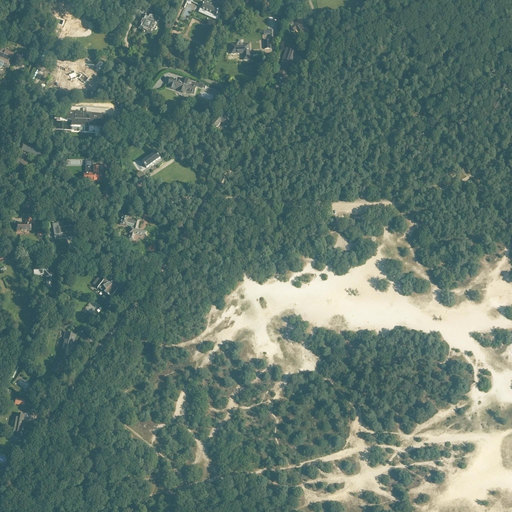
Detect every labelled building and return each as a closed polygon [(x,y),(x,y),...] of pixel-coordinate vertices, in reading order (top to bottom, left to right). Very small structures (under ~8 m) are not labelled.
[(198,0),(195,0),(194,3),(203,7),(202,10),(206,12),(204,15),(215,20),(216,16),(219,17),(220,14),(217,13),(220,8),(205,2),(205,3),(198,0)] [(47,1),(54,10),(58,7),(55,2),(51,6),(47,1)] [(64,14),(62,14),(63,16),(69,15),(68,8),(74,7),(74,6),(63,8),(64,14)] [(54,15),(49,25),(50,26),(52,20),(59,23),(61,17),(60,16),(59,17),(54,15)] [(153,20),(154,19),(154,18),(153,17),(152,17),(152,16),(151,16),(150,17),(149,18),(145,16),(139,28),(143,30),(143,31),(143,32),(143,33),(144,33),(144,34),(145,34),(146,34),(147,33),(147,32),(152,34),(154,30),(154,31),(155,31),(155,30),(156,30),(157,29),(157,28),(157,27),(156,26),(158,22),(153,20)] [(293,22),(289,25),(291,28),(294,32),(298,29),(302,35),(308,30),(308,29),(310,28),(307,24),(305,25),(301,20),(296,24),(295,22),(294,22),(293,22)] [(274,39),(273,30),(270,31),(263,31),(264,36),(270,36),(270,39),(274,39)] [(239,45),(231,45),(231,54),(244,54),(244,61),(250,60),(249,44),(243,45),(243,43),(239,43),(239,45)] [(10,63),(9,63),(10,58),(12,59),(14,54),(5,51),(6,50),(1,48),(0,51),(0,68),(1,68),(2,67),(3,66),(8,68),(10,63)] [(284,84),(287,76),(289,77),(290,73),(288,73),(293,58),(295,58),(297,52),(287,48),(276,81),(284,84)] [(89,78),(83,74),(85,62),(84,61),(83,60),(82,60),(80,60),(79,61),(78,65),(76,65),(75,72),(74,72),(74,74),(69,76),(71,81),(78,78),(79,79),(84,84),(89,78)] [(170,78),(168,86),(169,86),(168,88),(175,91),(176,89),(179,90),(178,92),(185,94),(186,92),(194,95),(197,86),(205,89),(206,86),(207,84),(200,82),(199,84),(197,84),(183,79),(182,82),(170,78)] [(231,122),(224,116),(226,115),(222,112),(212,123),(216,128),(221,122),(226,127),(231,122)] [(105,115),(67,113),(66,120),(72,121),(71,126),(85,126),(85,123),(89,123),(89,126),(104,128),(105,115)] [(20,151),(21,151),(16,166),(15,166),(35,172),(35,173),(36,174),(42,152),(22,146),(21,150),(20,150),(20,151)] [(161,157),(160,158),(156,153),(150,158),(149,157),(147,158),(148,159),(140,164),(138,171),(139,171),(137,177),(143,179),(145,173),(146,174),(146,173),(155,167),(156,167),(164,161),(161,157)] [(83,182),(84,182),(84,184),(90,184),(90,182),(100,182),(100,176),(104,176),(104,173),(98,173),(98,168),(93,168),(86,168),(86,174),(83,174),(83,182)] [(127,223),(134,225),(133,229),(131,229),(129,233),(130,233),(128,240),(133,241),(135,234),(145,237),(147,233),(137,230),(139,221),(135,220),(135,221),(128,220),(128,218),(122,216),(120,225),(126,226),(127,223)] [(25,225),(16,225),(17,231),(30,231),(30,225),(32,225),(31,219),(25,219),(25,225)] [(58,224),(52,225),(54,237),(55,239),(68,237),(74,236),(74,237),(72,226),(59,228),(58,224)] [(34,269),(34,274),(34,276),(43,275),(46,278),(46,288),(51,288),(51,282),(53,282),(53,279),(51,278),(53,275),(45,269),(43,271),(41,269),(34,269)] [(110,298),(105,305),(106,304),(109,307),(108,308),(121,292),(120,293),(117,290),(117,289),(117,290),(113,288),(114,287),(113,287),(111,286),(115,282),(114,281),(109,284),(104,280),(105,280),(105,279),(97,289),(98,288),(110,298)] [(75,336),(68,334),(65,334),(68,335),(67,341),(64,340),(60,355),(61,355),(52,370),(58,374),(69,357),(68,356),(69,352),(71,353),(75,336)] [(19,368),(15,366),(9,377),(13,379),(19,368)] [(12,437),(20,439),(24,415),(16,414),(12,437)]
